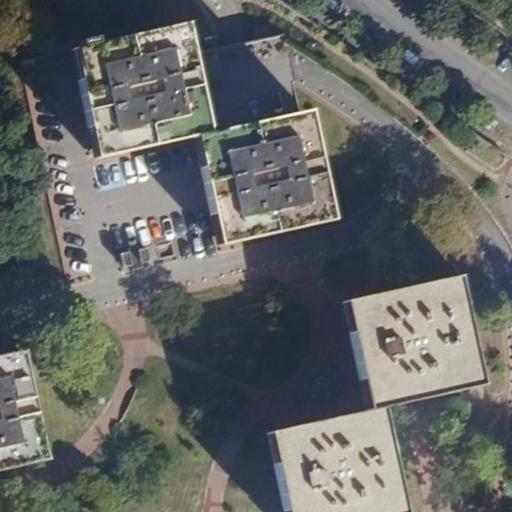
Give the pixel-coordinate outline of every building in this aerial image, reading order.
[(212,135),(194,24),(78,50),(100,162),(199,138),(212,135)] [(99,29),(49,41),(51,49),(100,37),(99,29)] [(334,220),(318,114),(212,135),(199,138),(222,245),(334,220)] [(338,301),(363,411),(374,408),(475,386),(450,277),(338,301)] [(0,472),(51,460),(29,353),(0,359),(0,472)] [(264,434),(281,511),(399,511),(374,408),(363,411),(264,434)]
